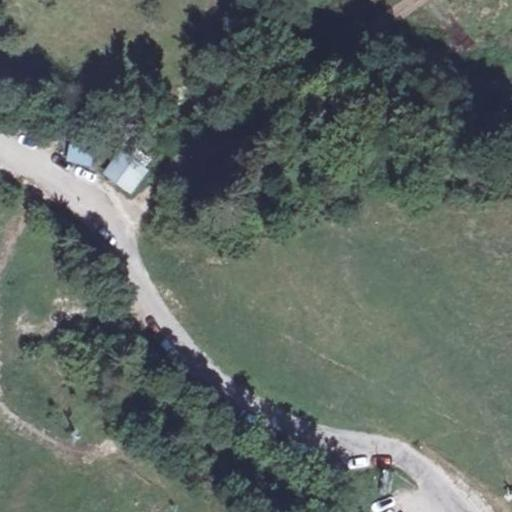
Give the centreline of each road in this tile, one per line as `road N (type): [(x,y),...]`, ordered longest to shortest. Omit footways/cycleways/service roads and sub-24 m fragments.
road 1 (track): [(115,217),(158,314),(223,392),(336,444),(400,453),(456,511)]
road 2 (track): [(418,0),(290,113),(193,156),(115,217)]
road 3 (track): [(0,121),(115,217)]
